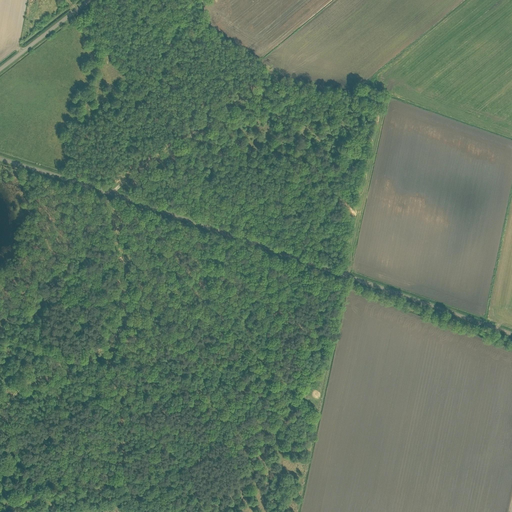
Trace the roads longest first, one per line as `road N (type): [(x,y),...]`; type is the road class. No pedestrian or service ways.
road 1 (unclassified): [(511,333),(0,158)]
road 2 (track): [(116,213),(317,413)]
road 3 (track): [(112,194),(286,73)]
road 4 (track): [(107,345),(11,396),(1,468)]
road 5 (track): [(347,275),(387,100)]
road 6 (track): [(112,194),(124,295),(122,321),(107,345)]
